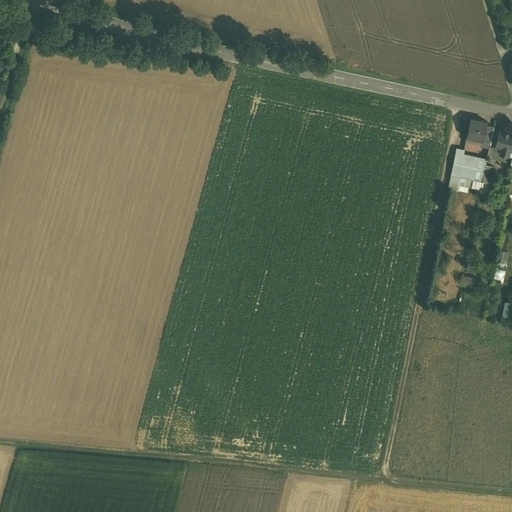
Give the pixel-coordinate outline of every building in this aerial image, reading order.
[(488,126),(488,122),(472,119),(468,142),(484,144),(488,126)] [(511,132),(500,129),(495,147),(500,149),(499,153),(508,155),(509,151),(511,151),(511,132)] [(485,166),(488,145),(484,144),(468,142),(466,150),(456,148),(449,188),(461,190),(462,184),(481,188),(485,166)] [(493,167),(485,166),(481,188),(480,192),(488,194),(493,167)] [(495,250),(493,260),(507,262),(508,252),(495,250)]
